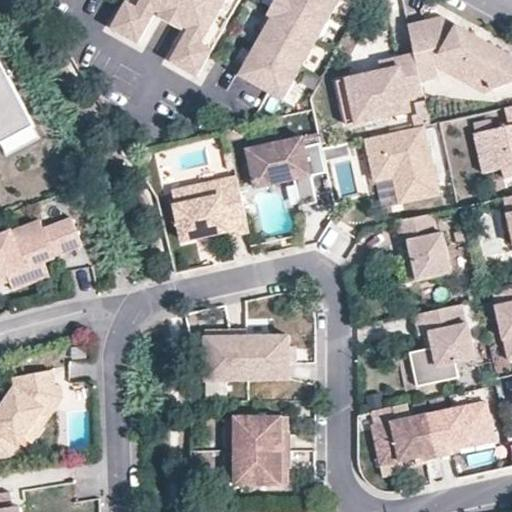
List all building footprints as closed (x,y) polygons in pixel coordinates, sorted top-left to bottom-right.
[(127,0),(112,27),(139,42),(156,12),(189,30),(171,61),(197,76),(240,0),(127,0)] [(240,76),(284,100),(340,0),(277,0),(269,15),(273,18),(240,76)] [(473,34),(442,17),(409,24),(415,55),(421,81),(440,77),(435,57),(443,55),(490,82),(493,89),(511,81),(511,56),(488,43),(484,49),(469,41),(473,34)] [(488,43),(473,34),(469,41),(484,49),(488,43)] [(0,52),(0,76),(2,81),(10,77),(13,76),(0,52)] [(421,81),(415,55),(399,58),(401,68),(358,77),(368,121),(411,112),(409,99),(424,96),(421,81)] [(487,92),(493,89),(490,82),(443,55),(435,57),(437,64),(487,92)] [(401,68),(399,58),(383,62),(385,71),(401,68)] [(0,145),(1,145),(34,127),(36,126),(10,77),(2,81),(0,76),(0,145)] [(368,121),(358,77),(338,82),(348,126),(368,121)] [(511,106),(507,108),(511,126),(476,134),(485,174),(504,170),(506,180),(511,178),(511,106)] [(277,133),(279,143),(248,150),(256,189),(293,181),(299,207),(318,203),(312,176),(327,173),(317,124),(277,133)] [(440,194),(424,126),(366,139),(375,181),(394,177),(400,203),(440,194)] [(34,127),(1,145),(7,156),(40,138),(34,127)] [(400,203),(394,177),(375,181),(381,207),(400,203)] [(250,232),(238,178),(173,192),(184,241),(229,231),(230,236),(250,232)] [(453,274),(444,233),(438,234),(433,214),(396,222),(402,244),(409,242),(418,281),(453,274)] [(83,246),(72,217),(44,228),(41,220),(0,235),(0,277),(8,274),(11,280),(14,290),(31,283),(50,276),(45,261),(55,258),(55,256),(83,246)] [(0,284),(11,280),(8,274),(0,277),(0,284)] [(511,286),(494,290),(510,361),(511,360),(511,286)] [(477,358),(469,324),(467,324),(463,305),(417,315),(421,335),(426,334),(432,332),(435,347),(412,352),(419,385),(457,378),(455,362),(477,358)] [(291,381),(291,337),(248,338),(248,331),(231,332),(231,337),(207,337),(207,381),(291,381)] [(435,347),(432,332),(426,334),(428,348),(435,347)] [(46,420),(37,415),(42,406),(40,389),(55,386),(54,385),(52,370),(12,378),(15,388),(0,414),(0,459),(13,458),(24,438),(33,442),(46,420)] [(46,420),(62,396),(60,384),(54,385),(55,386),(40,389),(42,406),(37,415),(46,420)] [(486,402),(430,415),(439,458),(454,455),(453,451),(476,446),(474,437),(493,432),(486,402)] [(430,415),(373,427),(379,457),(399,453),(401,462),(424,457),(425,461),(439,458),(430,415)] [(288,417),(235,417),(235,420),(236,484),(235,487),(288,487),(288,469),(291,469),(290,452),(290,435),(288,435),(288,417)] [(495,441),(493,432),(474,437),(476,446),(495,441)] [(401,462),(399,453),(379,457),(381,467),(401,462)] [(11,491),(0,493),(0,509),(14,507),(11,491)]
